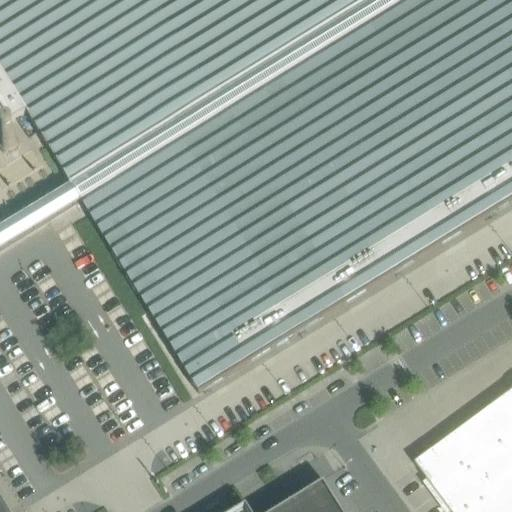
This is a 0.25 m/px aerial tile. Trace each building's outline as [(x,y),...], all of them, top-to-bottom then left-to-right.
[(410,0),(0,0),(0,129),(10,123),(11,122),(26,113),(40,136),(41,137),(47,147),(47,148),(48,149),(55,159),(54,160),(55,161),(56,161),(62,171),(61,171),(62,173),(63,173),(69,183),(69,184),(70,185),(72,189),(80,202),(81,202),(410,0)] [(511,0),(410,0),(81,202),(81,203),(84,209),(89,217),(148,312),(148,313),(199,395),(203,392),(210,388),(299,334),(305,329),(394,275),(401,271),(490,216),(496,212),(511,202),(511,0)] [(12,155),(17,151),(18,145),(16,140),(10,137),(5,138),(1,141),(0,144),(0,147),(1,152),(6,155),(12,155)] [(511,511),(511,408),(504,398),(415,464),(450,511),(511,511)] [(341,511),(336,504),(334,500),(323,483),(275,511),(341,511)] [(0,511),(9,511),(0,497),(0,511)]
